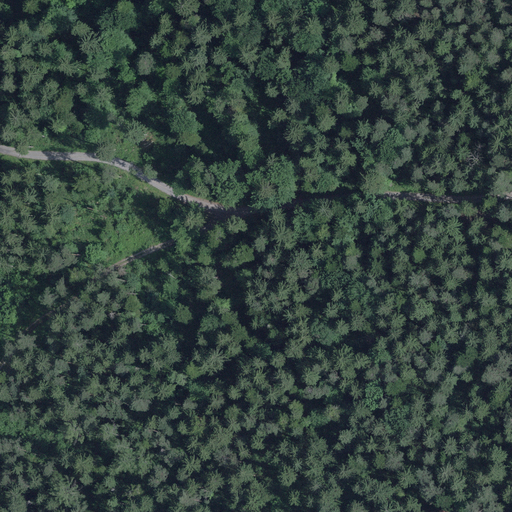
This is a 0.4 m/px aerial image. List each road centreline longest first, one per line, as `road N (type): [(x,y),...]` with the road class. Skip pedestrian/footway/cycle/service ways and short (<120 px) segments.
road 1 (track): [(511,193),(348,186),(206,205)]
road 2 (track): [(206,205),(45,319),(0,368)]
road 3 (track): [(206,205),(122,165),(0,149)]
